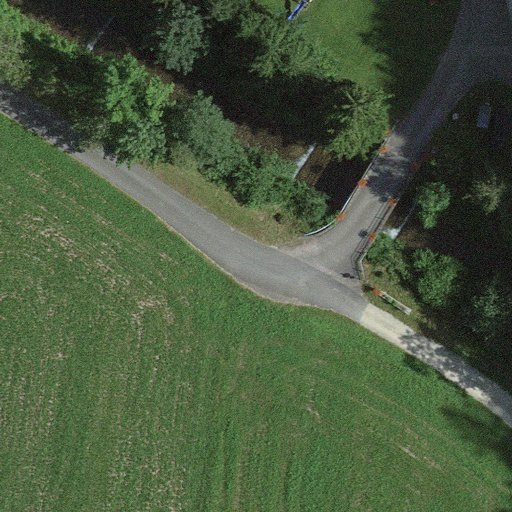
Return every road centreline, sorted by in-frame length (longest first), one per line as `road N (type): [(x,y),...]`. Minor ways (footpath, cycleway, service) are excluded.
road 1 (track): [(314,283),(511,411)]
road 2 (track): [(480,0),(473,28),(409,133)]
